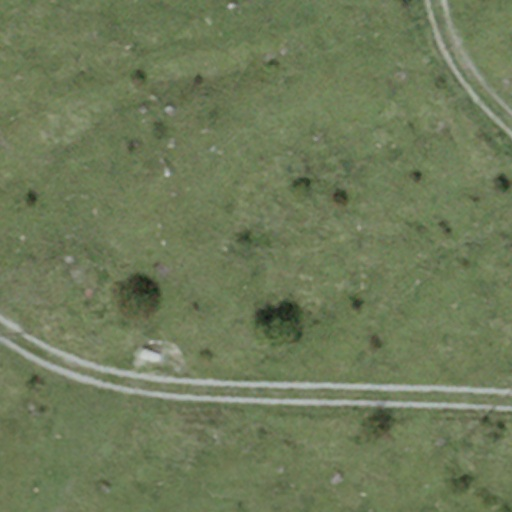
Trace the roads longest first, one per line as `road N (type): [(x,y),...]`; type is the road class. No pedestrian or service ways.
road 1 (track): [(0,325),(68,374),(511,398)]
road 2 (track): [(511,100),(434,29),(432,0)]
